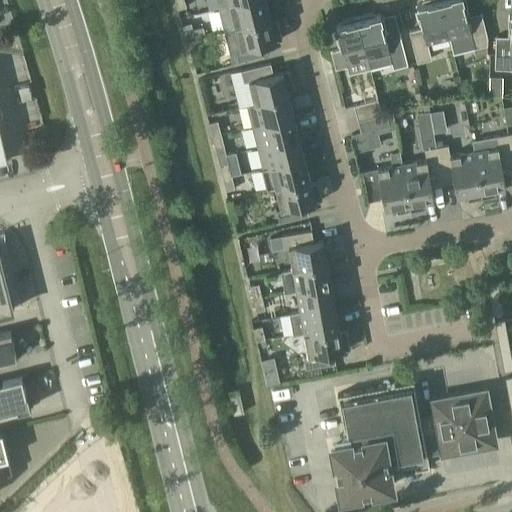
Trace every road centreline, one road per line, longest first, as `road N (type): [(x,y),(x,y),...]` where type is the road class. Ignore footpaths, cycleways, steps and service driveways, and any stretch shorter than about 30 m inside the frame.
road 1 (secondary): [(201,511),(115,164)]
road 2 (secondary): [(90,171),(176,511)]
road 3 (residential): [(359,249),(299,0)]
road 4 (residential): [(82,423),(17,190)]
road 5 (residential): [(481,332),(381,348),(359,249)]
road 6 (secondary): [(40,0),(90,171)]
road 7 (secondary): [(115,164),(67,0)]
road 8 (residential): [(359,249),(511,223)]
